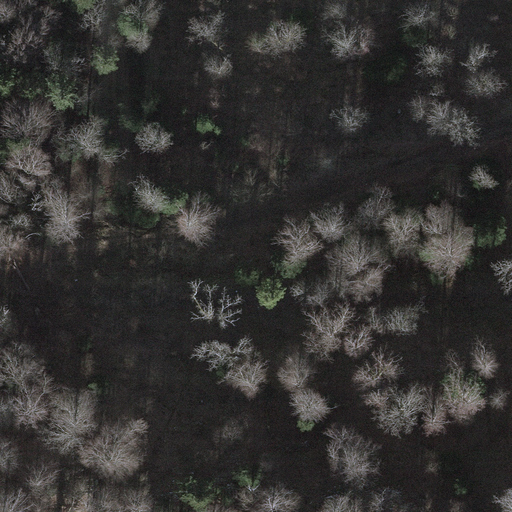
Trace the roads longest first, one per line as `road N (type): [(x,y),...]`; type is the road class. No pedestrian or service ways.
road 1 (track): [(0,260),(164,237),(511,131)]
road 2 (track): [(0,271),(66,285),(330,299),(457,288),(511,295)]
